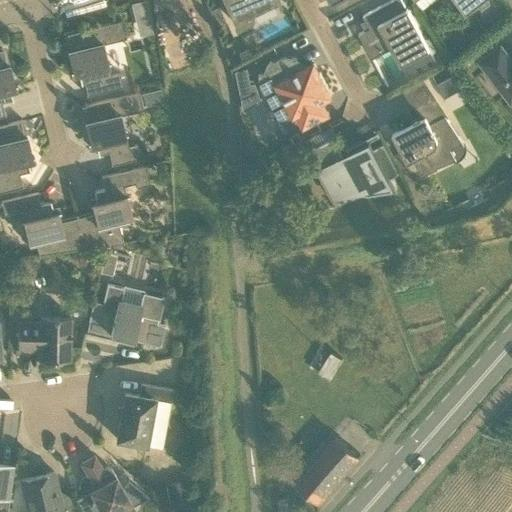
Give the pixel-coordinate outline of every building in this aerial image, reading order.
[(136,34),(152,32),(146,0),(135,0),(131,1),(136,34)] [(225,0),(237,23),(240,29),(255,22),(252,16),(280,2),(278,0),(225,0)] [(401,66),(430,50),(408,9),(407,9),(402,0),(393,0),(363,16),(370,29),(359,35),(372,59),(392,49),(401,66)] [(413,0),(415,2),(422,11),(435,0),(458,0),(467,11),(477,3),(482,10),(491,3),(488,0),(413,0)] [(103,45),(127,39),(122,21),(67,35),(71,51),(68,52),(73,73),(71,73),(71,74),(78,73),(81,85),(82,85),(82,84),(84,84),(87,96),(123,88),(120,74),(111,76),(108,65),(110,65),(110,64),(108,64),(103,45)] [(511,60),(510,62),(501,49),(482,63),(511,102),(511,60)] [(11,89),(17,87),(17,86),(15,87),(10,66),(7,67),(3,50),(0,50),(0,117),(6,116),(3,103),(12,101),(12,102),(14,102),(11,89)] [(314,64),(307,68),(300,72),(295,62),(298,60),(295,58),(292,58),(289,57),(287,57),(283,58),(281,59),(278,60),(276,61),(274,63),(272,60),(269,63),(268,65),(267,68),(266,69),(265,74),(260,73),(260,75),(260,80),(260,82),(260,84),(261,86),(262,89),(263,91),(264,94),(266,96),(268,98),(271,101),(274,103),(278,105),(281,106),(284,106),(288,107),(294,117),(297,115),(304,128),(329,114),(322,101),(331,97),(327,88),(328,87),(320,72),(319,73),(314,64)] [(235,71),(240,95),(253,92),(251,83),(248,69),(235,71)] [(439,83),(445,95),(461,87),(454,74),(439,83)] [(421,119),(397,132),(393,135),(408,163),(415,159),(423,174),(457,160),(451,150),(459,145),(445,120),(448,118),(426,76),(404,87),(421,119)] [(88,123),(85,124),(90,144),(88,145),(88,146),(95,144),(98,157),(100,156),(99,156),(108,153),(111,166),(140,159),(137,145),(128,147),(126,137),(128,136),(127,135),(125,136),(121,116),(144,111),(139,93),(81,107),(82,108),(84,107),(88,123)] [(23,121),(0,126),(0,192),(23,187),(20,175),(29,172),(29,173),(31,173),(28,161),(35,159),(34,158),(32,158),(27,138),(24,138),(21,123),(23,122),(23,121)] [(370,142),(342,157),(333,139),(312,150),(321,168),(315,172),(315,173),(322,169),(336,197),(347,194),(346,188),(360,180),(368,194),(373,193),(375,197),(389,189),(394,188),(370,142)] [(77,216),(85,248),(123,243),(118,222),(132,219),(127,198),(130,198),(129,196),(127,197),(125,187),(136,184),(137,188),(150,185),(146,167),(101,177),(104,190),(95,192),(94,192),(97,204),(90,206),(90,207),(92,207),(94,214),(78,218),(78,216),(77,216)] [(85,248),(77,216),(76,216),(77,218),(61,222),(59,215),(61,214),(61,213),(54,215),(51,202),(50,202),(50,203),(41,205),(38,193),(1,202),(4,216),(21,212),(24,222),(21,223),(22,224),(24,223),(29,244),(35,242),(39,255),(85,248)] [(274,240),(280,253),(303,243),(297,230),(274,240)] [(112,276),(117,256),(105,253),(100,273),(112,276)] [(119,336),(118,342),(133,345),(134,340),(160,346),(165,324),(159,323),(164,299),(143,293),(140,306),(121,301),(124,289),(108,285),(103,304),(117,307),(110,334),(119,336)] [(70,361),(71,317),(40,317),(40,323),(18,323),(18,351),(40,352),(39,360),(70,361)] [(170,403),(173,390),(141,384),(139,396),(125,394),(117,440),(146,445),(155,400),(170,403)] [(318,504),(359,457),(337,438),(296,485),(318,504)] [(148,499),(148,498),(129,482),(123,489),(113,471),(110,469),(109,468),(107,468),(106,468),(105,469),(102,470),(95,456),(81,463),(89,477),(84,480),(82,488),(85,494),(76,500),(82,511),(114,511),(127,505),(129,509),(147,499),(148,499)] [(0,511),(7,511),(14,466),(0,463),(0,511)] [(76,511),(73,498),(61,501),(54,473),(21,480),(28,511),(76,511)] [(165,485),(170,505),(190,500),(186,481),(165,485)]
